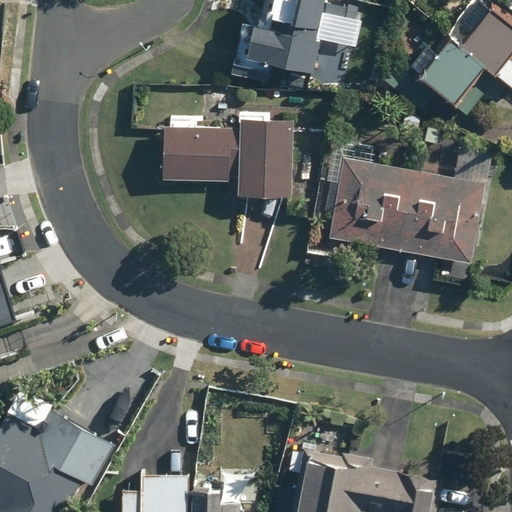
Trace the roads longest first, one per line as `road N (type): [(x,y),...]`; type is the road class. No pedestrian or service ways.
road 1 (residential): [(511,369),(257,332),(139,294),(89,251),(61,189),(47,117),(53,46)]
road 2 (residential): [(53,46),(119,31),(171,0)]
